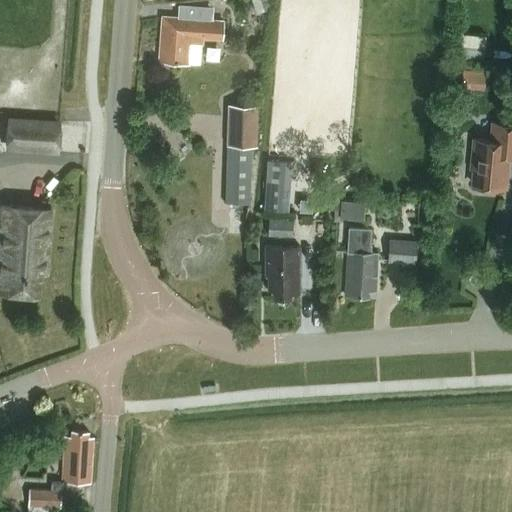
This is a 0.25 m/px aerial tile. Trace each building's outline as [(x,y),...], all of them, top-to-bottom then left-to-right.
[(161,14),(158,59),(188,61),(200,61),(201,44),(203,44),(203,36),(222,37),(223,18),(161,14)] [(462,48),(462,58),(485,60),(486,50),(462,48)] [(456,66),(456,85),(484,85),(484,66),(456,66)] [(228,146),(254,146),(257,146),(258,104),(227,104),(227,145),(228,145),(228,146)] [(8,118),(6,142),(60,146),(62,121),(8,118)] [(511,157),(511,124),(492,122),(491,140),(473,139),(471,159),(475,159),(473,186),(507,189),(509,157),(511,157)] [(60,146),(6,142),(6,149),(60,152),(60,146)] [(252,200),(254,146),(228,146),(226,200),(252,200)] [(369,216),(369,197),(344,197),(344,216),(369,216)] [(0,222),(0,284),(36,287),(37,268),(43,269),(48,203),(2,200),(0,222)] [(294,218),(269,218),(268,233),(293,234),(294,218)] [(378,251),(371,251),(372,228),(349,228),(346,294),(368,295),(368,289),(376,289),(378,251)] [(390,239),(389,260),(416,261),(417,240),(390,239)] [(291,292),(299,292),(298,244),(265,245),(266,275),(268,275),(268,291),(272,291),(272,296),(291,296),(291,292)] [(64,434),(61,489),(30,487),(29,502),(38,503),(53,504),(60,504),(80,506),(81,480),(91,481),(94,436),(89,436),(90,429),(72,428),(72,434),(64,434)]
